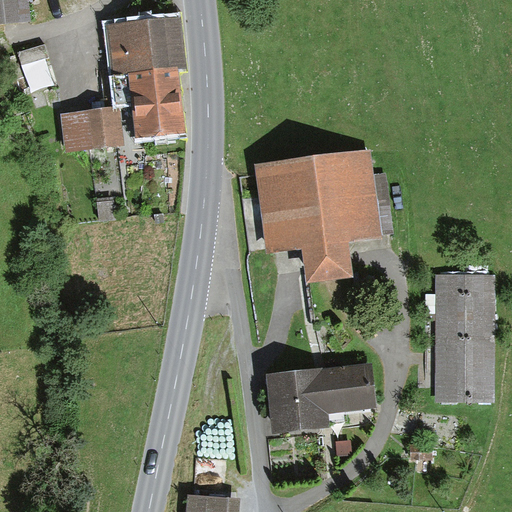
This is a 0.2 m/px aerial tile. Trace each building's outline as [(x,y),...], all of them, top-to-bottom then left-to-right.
[(23,0),(0,0),(0,21),(26,19),(23,0)] [(133,60),(140,131),(180,128),(169,12),(109,18),(113,62),(133,60)] [(20,51),(31,92),(57,85),(45,44),(20,51)] [(113,101),(82,103),(85,145),(116,143),(113,101)] [(364,149),(257,161),(265,235),(300,231),(304,269),(352,264),(348,228),(374,225),(364,149)] [(491,271),(437,271),(436,396),(490,397),(491,271)] [(368,362),(269,368),(272,426),(318,424),(317,402),(370,399),(368,362)] [(186,511),(235,511),(237,492),(188,488),(186,511)]
